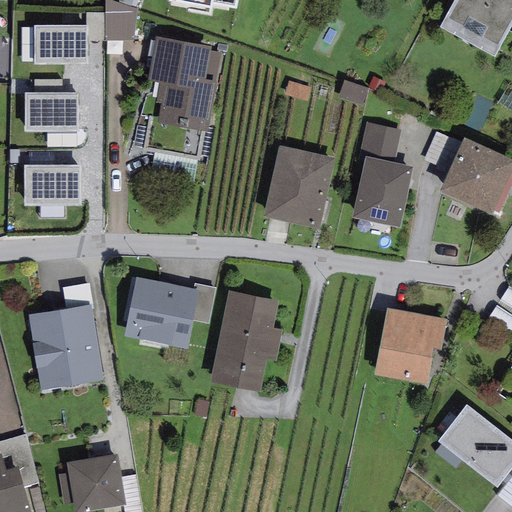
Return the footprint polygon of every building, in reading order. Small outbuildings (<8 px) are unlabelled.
[(105,14),(105,42),(134,41),(137,10),(106,0),(105,14)] [(216,5),(238,11),(241,0),(165,0),(165,1),(214,14),(216,5)] [(511,27),(511,0),(455,0),(444,20),(499,50),(511,27)] [(87,14),(87,29),(88,29),(88,42),(105,42),(105,14),(87,14)] [(87,29),(34,28),(34,67),(88,67),(88,42),(88,29),(87,29)] [(212,48),(155,38),(147,82),(159,84),(156,105),(159,106),(155,127),(208,136),(222,53),(211,51),(212,48)] [(365,105),(369,92),(346,87),(343,99),(365,105)] [(78,96),(25,96),(25,134),(78,134),(78,96)] [(400,132),(366,124),(358,162),(364,164),(365,159),(393,165),(400,132)] [(511,169),(511,162),(463,141),(440,194),(491,217),(511,169)] [(334,160),(279,149),(264,220),(318,231),(334,160)] [(393,165),(365,159),(364,164),(352,220),(399,231),(413,169),(393,165)] [(80,167),(23,167),(23,208),(80,208),(80,167)] [(193,291),(135,280),(123,338),(186,351),(192,321),(198,292),(193,291)] [(215,290),(194,285),(193,291),(198,292),(192,321),(208,324),(215,290)] [(511,289),(508,287),(488,319),(511,333),(511,289)] [(210,385),(259,395),(266,362),(275,363),(282,331),(272,330),(278,302),(228,293),(210,385)] [(91,307),(28,318),(41,394),(104,383),(91,307)] [(446,323),(386,312),(374,377),(426,386),(432,352),(440,354),(446,323)] [(511,443),(467,407),(437,444),(496,490),(511,470),(511,443)] [(25,436),(0,443),(0,457),(5,474),(19,470),(24,489),(39,485),(25,436)] [(0,457),(0,511),(30,511),(24,489),(19,470),(5,474),(0,457)] [(74,511),(99,511),(126,507),(117,457),(66,466),(68,475),(59,476),(64,505),(73,504),(74,511)] [(511,481),(503,501),(511,505),(511,481)]
